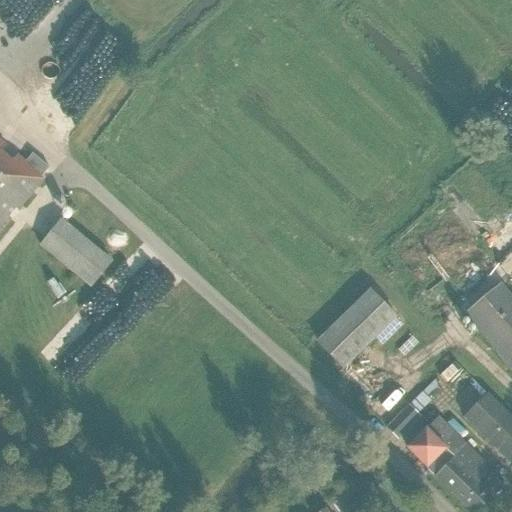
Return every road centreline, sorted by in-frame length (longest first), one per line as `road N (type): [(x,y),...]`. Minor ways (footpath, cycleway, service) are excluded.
road 1 (residential): [(444,511),(64,165)]
road 2 (unknown): [(511,402),(451,344),(437,344),(394,375),(361,361)]
